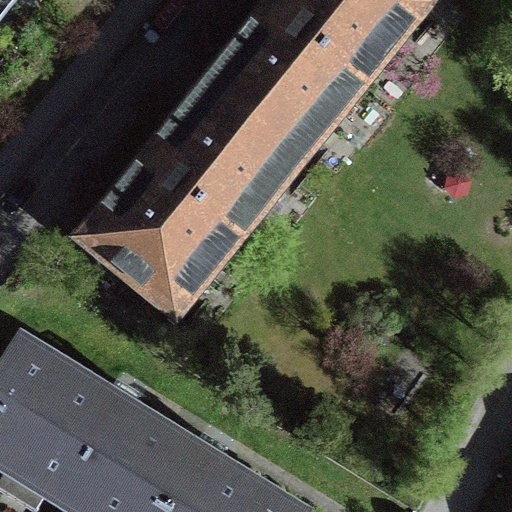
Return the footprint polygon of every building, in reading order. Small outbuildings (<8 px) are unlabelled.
[(279,0),(269,13),(354,82),(385,43),(395,51),(427,11),(412,0),(279,0)] [(322,122),(354,82),(269,13),(207,89),(299,164),(329,128),(322,122)] [(270,200),(299,164),(207,89),(145,165),(231,235),(263,195),(270,200)] [(198,275),(231,235),(145,165),(81,244),(175,320),(207,281),(198,275)] [(0,372),(0,468),(70,511),(113,511),(163,431),(19,342),(0,372)] [(294,511),(163,431),(113,511),(294,511)]
